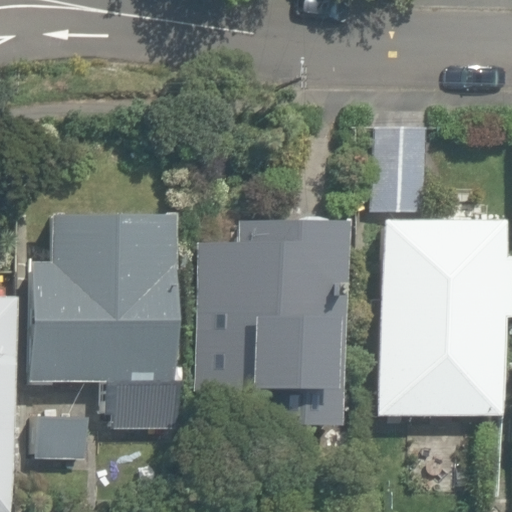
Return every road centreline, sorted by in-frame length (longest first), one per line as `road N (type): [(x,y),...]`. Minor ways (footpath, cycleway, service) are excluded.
road 1 (residential): [(264,27),(0,34)]
road 2 (residential): [(264,27),(511,48)]
